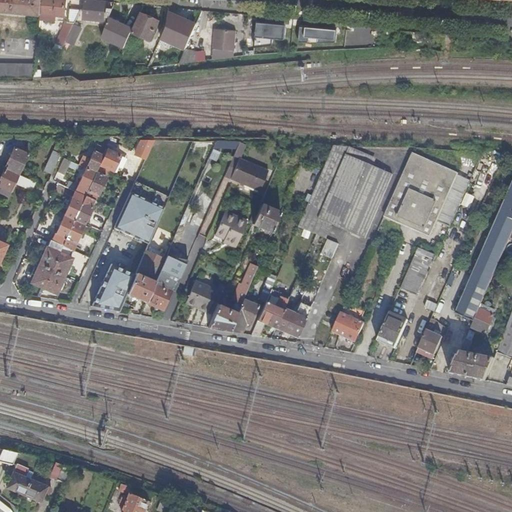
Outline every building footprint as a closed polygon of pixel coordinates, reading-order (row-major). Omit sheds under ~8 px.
[(0,0),(0,10),(40,14),(40,13),(41,0),(0,0)] [(41,0),(40,13),(64,16),(65,0),(41,0)] [(106,1),(95,0),(85,0),(84,18),(108,21),(110,16),(113,9),(105,8),(106,1)] [(75,22),(81,9),(69,8),(68,22),(75,22)] [(141,12),(133,28),(132,31),(151,40),(160,21),(141,12)] [(110,16),(108,21),(102,37),(124,48),(132,31),(133,28),(110,16)] [(188,44),(195,27),(177,19),(169,35),(188,44)] [(72,28),(66,41),(74,45),(82,28),(74,24),(72,28)] [(286,45),(287,26),(258,25),(257,44),(286,45)] [(66,26),(60,38),(66,41),(72,28),(67,26),(66,26)] [(213,59),(235,57),(237,31),(215,29),(213,59)] [(301,29),(301,40),(338,42),(339,30),(301,29)] [(440,42),(440,35),(416,34),(416,41),(432,42),(440,42)] [(184,51),(179,63),(196,61),(196,51),(186,49),(184,51)] [(0,78),(33,79),(34,65),(0,64),(0,78)] [(14,148),(5,169),(19,175),(36,139),(31,139),(25,153),(14,148)] [(44,171),(52,175),(59,157),(67,139),(58,139),(44,171)] [(110,140),(104,140),(101,147),(96,145),(94,152),(103,156),(106,150),(110,140)] [(151,146),(154,141),(145,141),(141,150),(148,154),(151,146)] [(237,149),(225,177),(261,193),(270,172),(241,159),(247,146),(240,143),(237,149)] [(334,146),(299,227),(312,233),(318,219),(332,225),(365,239),(393,175),(373,167),(346,155),(349,147),(334,146)] [(376,158),(349,147),(346,155),(373,167),(376,158)] [(106,150),(103,156),(100,165),(105,168),(113,172),(121,156),(106,150)] [(103,156),(94,152),(93,152),(86,169),(96,173),(100,165),(103,156)] [(457,175),(412,154),(378,230),(401,240),(400,224),(429,236),(437,220),(457,175)] [(71,162),(64,159),(57,172),(65,176),(71,162)] [(100,165),(96,173),(85,196),(95,201),(97,196),(98,196),(106,178),(101,176),(105,168),(100,165)] [(19,175),(5,169),(0,179),(0,193),(9,198),(19,175)] [(96,173),(86,169),(77,188),(75,192),(85,196),(96,173)] [(450,226),(470,180),(457,175),(437,220),(450,226)] [(31,191),(35,182),(23,177),(19,185),(31,191)] [(511,184),(457,310),(456,313),(474,321),(479,309),(511,233),(511,184)] [(134,185),(111,234),(137,245),(138,242),(148,246),(168,200),(134,185)] [(64,216),(74,221),(85,196),(75,192),(64,216)] [(466,193),(461,204),(470,208),(474,196),(466,193)] [(74,221),(84,225),(87,219),(89,216),(95,201),(85,196),(74,221)] [(253,224),(272,233),(281,213),(261,204),(261,206),(253,224)] [(229,240),(228,243),(236,247),(248,221),(226,211),(215,234),(225,239),(229,240)] [(188,222),(202,227),(205,219),(190,214),(188,222)] [(52,241),(63,246),(74,221),(64,216),(56,235),(55,235),(52,241)] [(317,235),(326,239),(332,225),(318,219),(312,233),(317,235)] [(73,250),(84,225),(74,221),(63,246),(73,250)] [(321,255),(332,259),(339,243),(328,239),(321,255)] [(39,266),(52,271),(54,266),(63,246),(52,241),(51,241),(48,248),(47,247),(39,266)] [(52,271),(65,277),(73,259),(70,258),(74,251),(73,250),(63,246),(54,266),(52,271)] [(416,295),(434,254),(418,248),(401,289),(416,295)] [(127,295),(146,303),(155,283),(165,260),(146,252),(141,264),(127,295)] [(165,260),(155,283),(171,291),(174,291),(185,265),(166,257),(165,260)] [(92,307),(120,312),(136,275),(111,264),(92,307)] [(208,328),(230,331),(244,299),(258,267),(251,264),(242,285),(240,284),(233,301),(236,303),(232,311),(218,304),(208,328)] [(31,284),(44,289),(52,271),(39,266),(31,284)] [(57,295),(65,277),(52,271),(44,289),(57,295)] [(259,300),(265,303),(271,291),(277,278),(270,275),(259,300)] [(197,304),(196,307),(206,312),(216,291),(194,281),(186,299),(197,304)] [(155,283),(146,303),(163,310),(171,291),(155,283)] [(265,324),(276,329),(285,308),(289,300),(271,291),(265,303),(252,335),(260,336),(265,324)] [(185,302),(196,307),(197,304),(186,299),(185,302)] [(230,331),(240,333),(244,324),(250,327),(260,303),(258,302),(256,304),(253,303),(244,299),(230,331)] [(428,300),(425,308),(435,311),(437,303),(428,300)] [(276,329),(286,334),(295,313),(285,308),(276,329)] [(474,321),(471,327),(486,333),(494,315),(479,309),(474,321)] [(378,341),(395,349),(408,320),(391,312),(378,341)] [(286,334),(297,339),(307,318),(295,313),(286,334)] [(333,332),(356,342),(364,323),(342,313),(333,332)] [(511,313),(497,351),(511,357),(511,313)] [(426,329),(417,351),(433,358),(443,336),(426,329)] [(466,339),(451,374),(486,381),(495,358),(465,351),(466,349),(470,346),(472,341),(466,339)] [(193,356),(194,348),(186,347),(184,354),(193,356)] [(2,451),(0,455),(0,462),(6,464),(11,453),(2,451)] [(11,453),(6,464),(13,465),(18,454),(11,453)] [(50,476),(57,479),(63,464),(56,461),(50,476)] [(7,488),(24,496),(28,485),(30,480),(25,478),(28,469),(17,464),(7,488)] [(64,483),(70,469),(62,467),(57,481),(64,483)] [(28,485),(24,496),(41,503),(44,495),(47,497),(51,489),(30,480),(28,485)] [(134,489),(118,484),(113,496),(125,501),(123,506),(126,507),(134,489)] [(146,511),(154,495),(134,489),(126,507),(124,511),(146,511)] [(161,511),(173,511),(178,503),(165,498),(163,498),(158,510),(161,511)]
